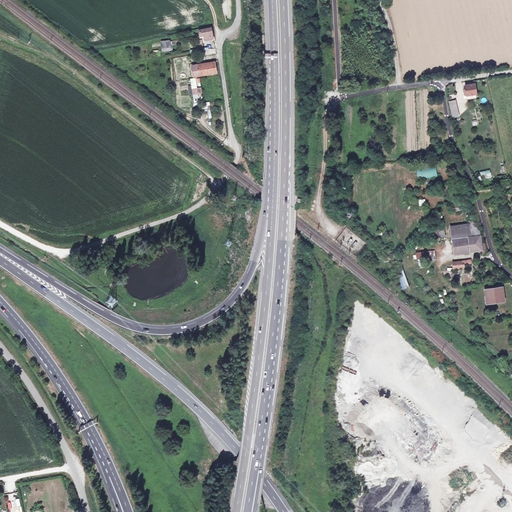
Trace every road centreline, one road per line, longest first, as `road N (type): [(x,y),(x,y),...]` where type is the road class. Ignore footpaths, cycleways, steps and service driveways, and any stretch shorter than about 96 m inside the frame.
road 1 (motorway): [(249,502),(282,223),(283,0)]
road 2 (unclassified): [(0,223),(37,244),(74,250),(201,202),(235,159),(217,38),(234,26),(239,0)]
road 3 (motorway): [(274,140),(247,277),(223,308),(198,323),(161,330),(126,324),(0,253)]
road 4 (motorway): [(284,511),(191,402),(0,259)]
road 5 (motorway): [(274,140),(262,332),(235,511)]
road 6 (unclassified): [(511,275),(494,260),(441,82)]
road 7 (motorway): [(0,303),(60,379),(113,475)]
road 8 (track): [(343,95),(324,113),(318,208),(337,231)]
road 9 (motorway): [(271,0),(274,140)]
road 10 (unclassified): [(0,347),(73,466)]
